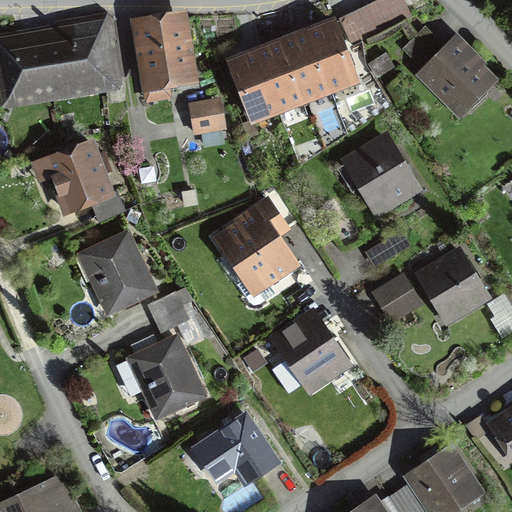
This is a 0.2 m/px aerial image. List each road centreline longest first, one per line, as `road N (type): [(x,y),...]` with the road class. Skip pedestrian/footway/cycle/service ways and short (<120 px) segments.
road 1 (residential): [(511,368),(298,511)]
road 2 (residential): [(118,511),(36,351)]
